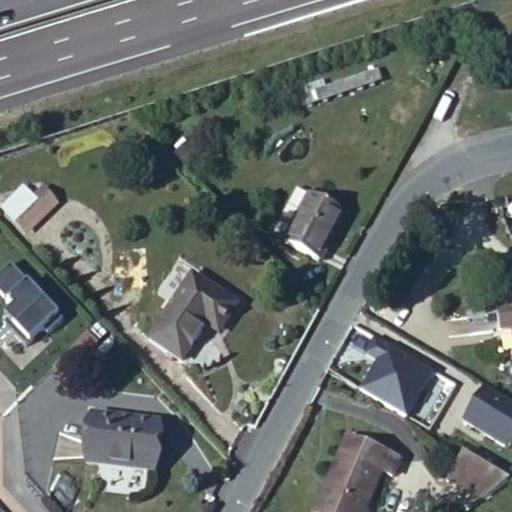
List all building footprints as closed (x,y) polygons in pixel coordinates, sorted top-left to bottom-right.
[(455,60),(460,50),(449,46),(444,55),(455,60)] [(316,96),(319,105),(382,85),(379,74),(316,96)] [(192,138),(179,150),(188,160),(202,147),(192,138)] [(179,150),(174,155),(184,164),(188,160),(179,150)] [(174,155),(169,159),(179,169),(184,164),(174,155)] [(280,217),(293,224),(308,196),(295,189),(280,217)] [(41,190),(31,200),(41,212),(51,202),(41,190)] [(309,195),(308,196),(293,224),(283,243),(322,263),(347,215),(309,195)] [(31,200),(20,211),(31,223),(41,212),(31,200)] [(16,208),(9,214),(28,235),(36,228),(31,223),(20,211),(16,208)] [(70,323),(20,269),(2,286),(24,310),(15,319),(23,329),(20,332),(36,349),(54,332),(57,335),(70,323)] [(184,361),(208,324),(226,298),(193,275),(191,276),(179,269),(168,285),(179,294),(149,338),(184,361)] [(237,305),(226,298),(208,324),(219,331),(237,305)] [(511,312),(511,313),(511,318),(511,320),(499,322),(500,335),(511,334),(511,312)] [(375,338),(365,354),(378,362),(360,390),(404,417),(432,372),(375,338)] [(511,404),(482,385),(461,419),(505,447),(511,436),(511,404)] [(88,416),(84,457),(153,466),(158,425),(88,416)] [(405,460),(346,435),(313,511),(366,511),(383,476),(395,482),(405,460)] [(506,480),(467,456),(451,482),(480,499),(506,480)] [(84,457),(83,465),(152,474),(153,466),(84,457)]
